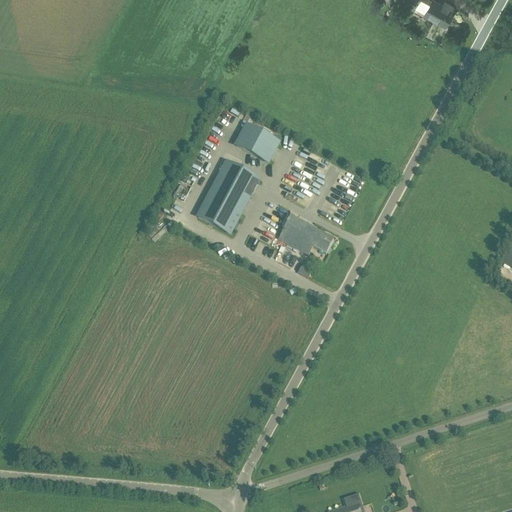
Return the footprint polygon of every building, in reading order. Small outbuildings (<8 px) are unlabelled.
[(419,0),(393,0),(414,11),(419,0)] [(433,0),(432,0),(424,15),(445,26),(453,11),(433,0)] [(386,13),(393,17),(396,12),(391,9),(392,6),(390,5),(386,13)] [(270,164),(280,145),(247,128),(237,147),(270,164)] [(204,155),(200,161),(207,165),(211,159),(204,155)] [(232,236),(260,182),(227,164),(199,218),(232,236)] [(291,218),(279,241),(308,256),(313,249),(326,256),(334,241),(291,218)] [(239,230),(230,243),(236,247),(245,235),(239,230)] [(511,242),(500,264),(511,270),(511,242)]
